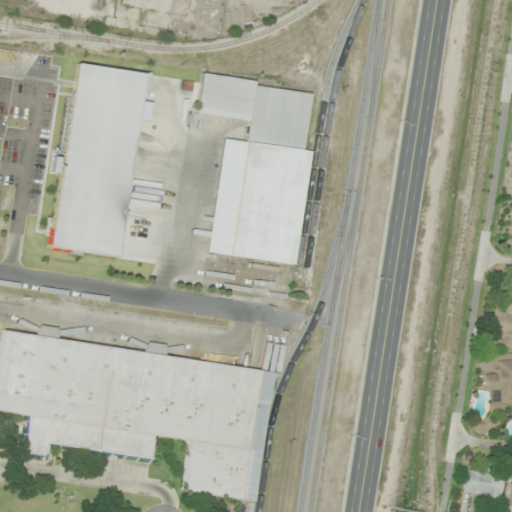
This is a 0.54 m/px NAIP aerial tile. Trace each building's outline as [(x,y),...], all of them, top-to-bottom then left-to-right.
[(187,16),(189,0),(123,0),(123,7),(187,16)] [(222,34),(225,0),(213,0),(210,32),(222,34)] [(222,139),(207,253),(294,264),(308,152),(303,151),(311,91),(201,76),(196,113),(249,120),(246,142),(222,139)] [(511,348),(511,302),(500,298),(489,328),(504,334),(501,344),(511,348)] [(273,371),(58,341),(59,328),(40,325),(38,335),(3,330),(0,354),(0,410),(32,415),(26,458),(46,461),(48,446),(152,460),(156,435),(190,440),(183,490),(255,500),(273,371)] [(511,359),(494,360),(495,371),(484,372),(484,393),(495,393),(495,402),(511,402),(511,359)] [(501,503),(503,473),(465,470),(463,491),(483,493),(482,501),(501,503)]
